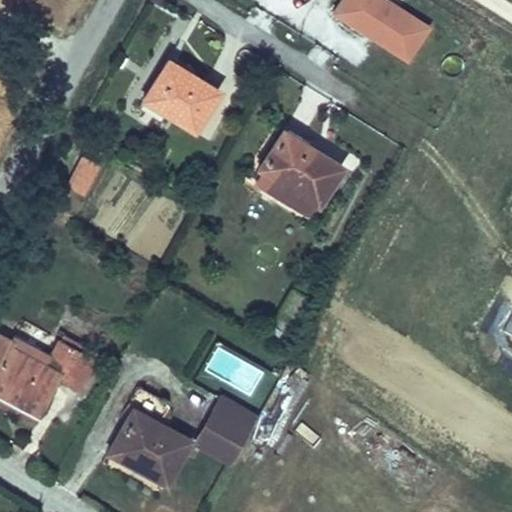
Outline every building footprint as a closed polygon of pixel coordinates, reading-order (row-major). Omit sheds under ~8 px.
[(428,24),(389,0),(333,0),(326,13),(405,61),(428,24)] [(181,28),(155,66),(179,83),(205,101),(231,62),(181,28)] [(179,83),(155,66),(147,77),(172,93),(179,83)] [(323,186),(346,150),(292,115),(269,151),(323,186)] [(105,153),(93,146),(79,171),(91,178),(105,153)] [(98,226),(162,258),(189,205),(125,173),(98,226)] [(46,225),(35,219),(14,259),(24,265),(46,225)] [(311,282),(298,275),(283,302),(296,309),(311,282)] [(95,345),(61,327),(55,338),(90,356),(95,345)] [(0,338),(0,381),(40,403),(56,374),(74,385),(90,356),(55,338),(43,363),(0,338)] [(109,366),(90,356),(74,385),(94,395),(109,366)] [(40,403),(0,381),(0,399),(32,417),(40,403)] [(144,414),(155,392),(135,381),(124,401),(132,406),(108,449),(166,481),(190,439),(159,422),(144,414)] [(170,400),(155,392),(144,414),(159,422),(170,400)] [(255,415),(220,395),(215,406),(249,426),(255,415)] [(229,460),(249,426),(215,406),(195,441),(229,460)]
